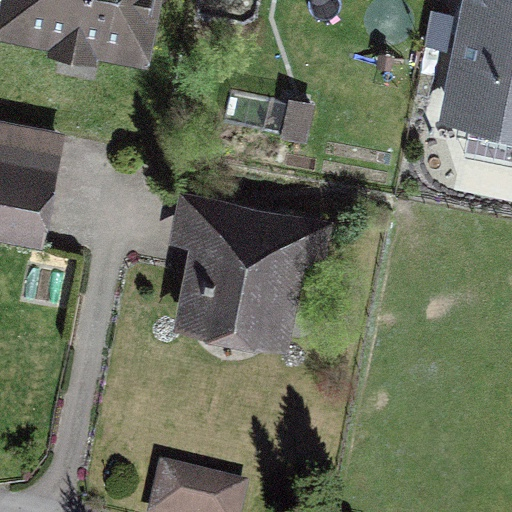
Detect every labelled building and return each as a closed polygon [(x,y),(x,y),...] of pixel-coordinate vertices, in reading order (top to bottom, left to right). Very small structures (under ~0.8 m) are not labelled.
[(65,25),(141,40),(148,0),(10,0),(8,14),(23,17),(27,28),(63,35),(65,25)] [(511,0),(473,0),(451,110),(471,114),(463,154),(511,163),(511,0)] [(0,215),(39,223),(50,167),(0,157),(0,215)] [(292,216),(194,197),(187,233),(212,238),(197,310),(270,324),(292,216)] [(161,508),(176,511),(230,511),(235,491),(168,474),(161,508)]
